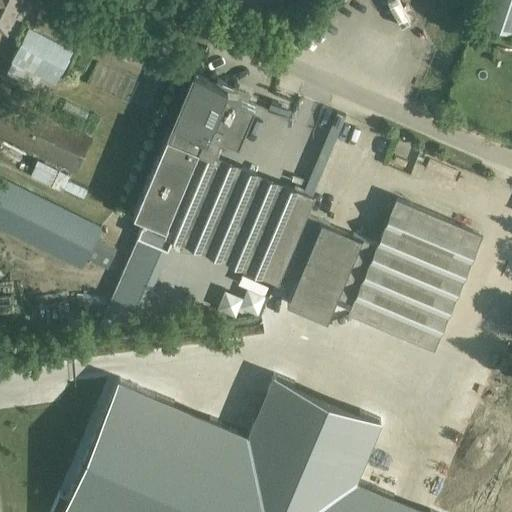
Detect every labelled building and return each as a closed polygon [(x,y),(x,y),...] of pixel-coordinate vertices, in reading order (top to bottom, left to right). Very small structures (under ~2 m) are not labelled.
[(0,0),(0,26),(5,30),(20,0),(0,0)] [(511,31),(511,29),(511,0),(485,0),(478,20),(511,31)] [(12,60),(6,72),(35,87),(41,75),(55,83),(73,48),(29,25),(11,60),(12,60)] [(216,82),(195,73),(169,134),(165,132),(131,209),(153,219),(150,227),(278,280),(282,271),(295,277),(285,300),(325,317),(332,303),(432,344),(479,232),(397,198),(378,243),(304,212),(311,196),(214,155),(224,132),(239,138),(255,101),(242,96),(238,90),(237,90),(238,87),(217,79),(216,82)] [(14,82),(0,75),(0,132),(75,170),(91,136),(8,95),(14,82)] [(31,173),(51,183),(58,168),(38,158),(31,173)] [(0,177),(0,225),(82,266),(101,227),(0,177)] [(511,377),(489,367),(434,496),(470,511),(492,511),(511,465),(511,377)] [(59,491),(49,511),(435,511),(355,478),(381,418),(273,372),(248,432),(119,377),(69,495),(59,491)]
